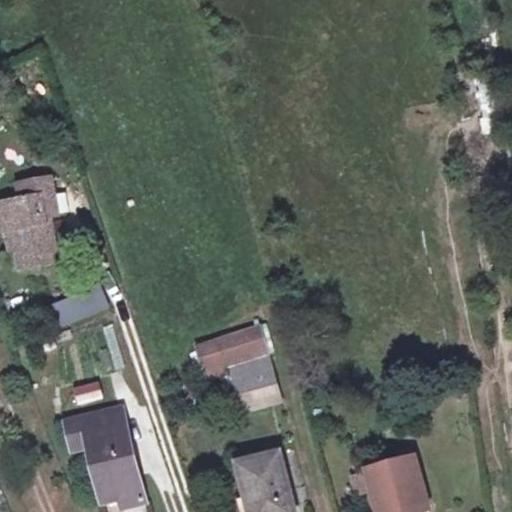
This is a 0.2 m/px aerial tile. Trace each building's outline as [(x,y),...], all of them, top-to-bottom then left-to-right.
[(34,68),(15,76),(23,95),(42,87),(34,68)] [(62,222),(56,187),(26,192),(29,208),(4,212),(8,239),(19,238),(26,275),(64,268),(56,224),(62,222)] [(104,288),(53,301),(60,327),(111,314),(104,288)] [(112,326),(94,331),(107,371),(124,366),(112,326)] [(241,371),(275,362),(270,340),(235,350),(241,371)] [(241,371),(251,406),(287,395),(282,377),(280,378),(275,362),(241,371)] [(71,388),(76,407),(103,400),(99,382),(71,388)] [(289,404),(287,395),(251,406),(253,414),(289,404)] [(125,511),(140,511),(150,510),(133,444),(128,444),(121,419),(72,430),(79,458),(93,455),(107,510),(124,506),(125,511)] [(259,511),(299,511),(284,457),(242,468),(251,502),(256,501),(259,511)] [(381,511),(411,511),(430,506),(415,457),(354,476),(360,493),(375,488),(381,511)]
